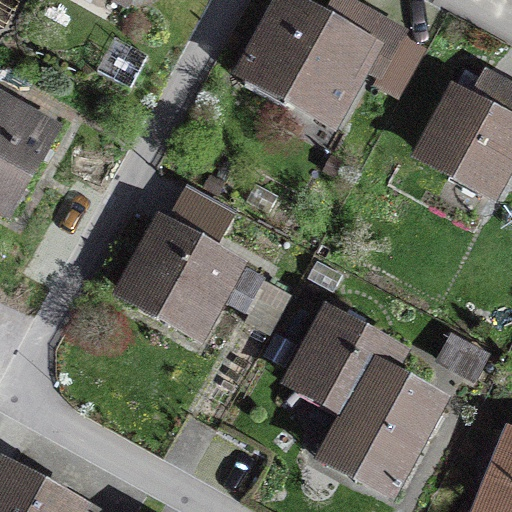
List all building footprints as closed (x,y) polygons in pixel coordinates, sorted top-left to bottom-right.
[(286,7),(248,75),(330,121),(362,65),(379,75),(401,36),(350,8),(336,34),(286,7)] [(457,100),(425,159),(489,193),(511,150),(511,91),(499,84),(483,114),(457,100)] [(0,99),(0,210),(9,215),(56,131),(0,99)] [(197,334),(218,295),(245,309),(259,283),(162,229),(126,295),(197,334)] [(292,383),(350,416),(374,373),(386,379),(398,357),(327,318),(292,383)] [(471,379),(483,357),(452,340),(440,362),(471,379)] [(436,406),(386,379),(374,373),(350,416),(336,442),(343,467),(390,492),(436,406)] [(511,511),(511,438),(510,438),(479,511),(511,511)] [(78,511),(7,472),(0,484),(0,511),(78,511)]
